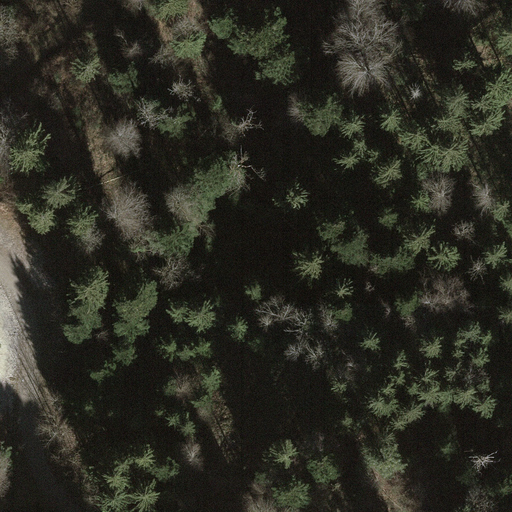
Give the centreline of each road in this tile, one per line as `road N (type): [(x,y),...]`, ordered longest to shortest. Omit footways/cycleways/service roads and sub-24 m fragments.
road 1 (track): [(62,511),(49,505),(37,445),(33,330),(0,274)]
road 2 (track): [(0,81),(97,0)]
